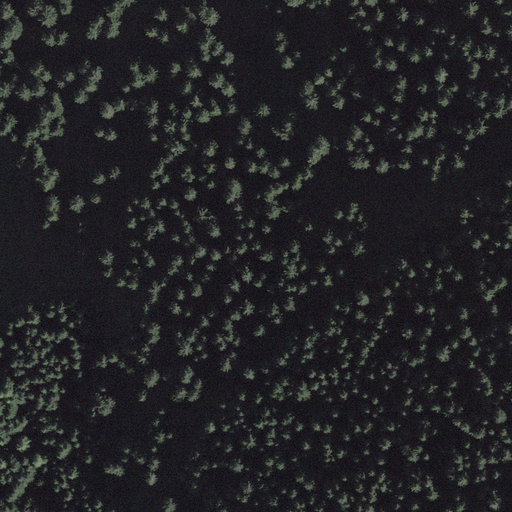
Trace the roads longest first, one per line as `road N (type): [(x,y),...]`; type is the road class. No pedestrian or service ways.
road 1 (track): [(147,511),(226,382),(356,240),(511,141)]
road 2 (track): [(152,0),(102,75),(69,146),(70,225),(54,275),(0,314)]
